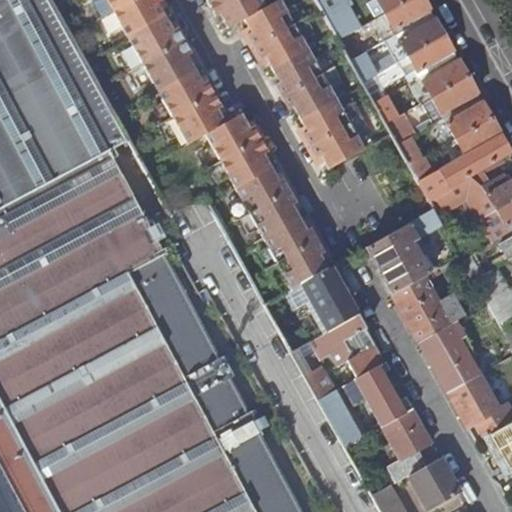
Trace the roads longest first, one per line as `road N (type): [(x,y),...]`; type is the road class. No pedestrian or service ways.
road 1 (residential): [(346,254),(258,92),(241,100),(182,0)]
road 2 (residential): [(356,270),(491,511)]
road 3 (residential): [(452,0),(511,105)]
